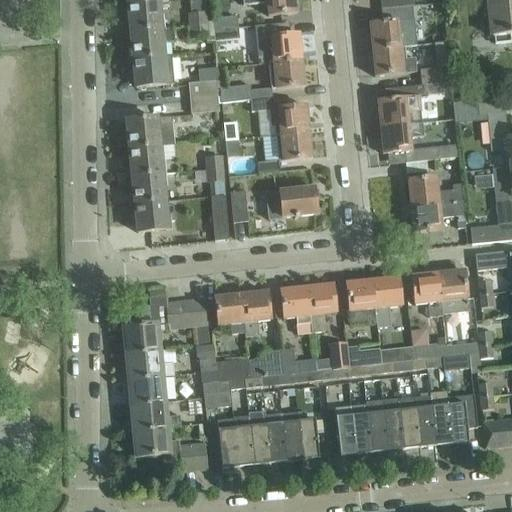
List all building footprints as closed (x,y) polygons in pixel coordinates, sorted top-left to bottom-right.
[(295,0),(239,0),(241,7),(267,4),(269,17),(297,15),(295,0)] [(379,0),(381,10),(412,7),(411,0),(379,0)] [(511,0),(487,0),(492,38),(511,36),(511,34),(511,33),(511,0)] [(158,3),(128,6),(131,34),(165,30),(163,17),(160,17),(158,3)] [(412,7),(381,10),(382,24),(369,26),(372,51),(404,48),(403,34),(400,35),(398,23),(411,21),(414,21),(412,7)] [(190,27),(208,26),(206,14),(188,15),(190,27)] [(216,31),(240,29),(239,19),(216,21),(216,31)] [(269,64),(301,61),(299,36),(283,37),(282,25),(255,28),(258,56),(268,55),(269,64)] [(208,26),(190,27),(191,43),(209,42),(208,26)] [(240,29),(216,31),(217,45),(241,43),(240,29)] [(165,30),(131,34),(133,61),(164,58),(162,43),(166,43),(165,30)] [(406,62),(404,48),(372,51),(375,78),(417,74),(416,60),(406,62)] [(165,72),(164,58),(133,61),(136,89),(170,86),(169,72),(165,72)] [(304,88),(301,61),(269,64),(271,77),(275,77),(276,91),(304,88)] [(427,86),(427,87),(452,84),(450,69),(420,72),(421,87),(427,86)] [(187,100),(216,98),(215,83),(186,85),(187,100)] [(249,102),(271,100),(271,91),(248,93),(248,86),(219,89),(220,105),(249,102)] [(427,86),(421,87),(390,90),(391,102),(377,103),(380,128),(415,124),(414,113),(421,113),(420,99),(428,99),(427,87),(427,86)] [(216,98),(187,100),(189,115),(218,113),(216,98)] [(510,170),(511,169),(511,139),(507,140),(503,99),(478,101),(480,117),(489,116),(492,153),(508,151),(510,170)] [(273,111),(271,100),(249,102),(250,114),(273,111)] [(276,137),(309,134),(306,108),(278,110),(279,124),(275,124),(276,137)] [(129,151),(159,148),(158,133),(162,133),(161,119),(127,122),(129,151)] [(226,142),(238,141),(237,124),(224,125),(226,142)] [(422,124),(415,124),(380,128),(383,156),(404,153),(405,165),(426,162),(458,159),(457,146),(425,150),(422,124)] [(312,160),(309,134),(276,137),(278,150),(281,149),(283,163),(312,160)] [(238,141),(226,142),(227,159),(240,158),(238,141)] [(161,162),(159,148),(129,151),(132,179),(166,175),(165,162),(161,162)] [(205,171),(222,170),(221,157),(203,159),(205,171)] [(426,162),(405,165),(407,175),(428,173),(426,162)] [(258,175),(279,173),(279,163),(257,165),(258,175)] [(511,169),(510,170),(511,189),(494,191),(498,227),(470,230),(472,246),(511,242),(511,169)] [(223,179),(222,170),(205,171),(206,181),(223,179)] [(168,188),(166,175),(132,179),(135,206),(165,203),(163,189),(168,188)] [(410,208),(463,202),(461,186),(452,187),(453,192),(438,194),(436,179),(407,182),(410,208)] [(233,222),(246,220),(243,190),(229,192),(233,222)] [(270,220),(282,219),(294,218),(294,220),(298,219),(298,218),(316,216),(314,190),(280,193),(280,194),(267,196),(270,220)] [(211,198),(215,243),(228,242),(225,197),(211,198)] [(464,217),(463,202),(410,208),(413,234),(442,231),(440,219),(464,217)] [(165,203),(135,206),(138,234),(171,231),(170,217),(166,218),(165,203)] [(465,229),(464,220),(456,221),(457,230),(465,229)] [(511,252),(475,256),(477,273),(511,268),(511,252)] [(468,311),(467,301),(464,272),(438,275),(442,314),(468,311)] [(442,314),(438,275),(411,278),(414,307),(427,305),(428,315),(442,314)] [(398,279),(373,282),(376,311),(401,308),(398,279)] [(376,311),(373,282),(346,285),(349,313),(376,311)] [(479,297),(491,295),(490,283),(478,284),(479,297)] [(332,286),(307,289),(310,317),(312,332),(324,331),(323,316),(335,314),(332,286)] [(310,317),(307,289),(280,292),(283,320),(295,319),(310,317)] [(267,293),(242,296),(246,331),(247,343),(259,342),(257,323),(270,322),(267,293)] [(491,295),(479,297),(480,310),(492,309),(491,295)] [(246,331),(242,296),(214,299),(217,327),(231,326),(231,333),(246,331)] [(182,330),(179,304),(166,305),(165,298),(149,300),(152,327),(122,330),(123,346),(120,346),(121,357),(125,357),(162,352),(160,334),(169,333),(169,331),(182,330)] [(204,301),(191,302),(194,328),(207,327),(204,301)] [(194,328),(191,302),(179,304),(182,330),(194,328)] [(295,319),(297,334),(312,332),(310,317),(295,319)] [(193,349),(206,347),(204,331),(191,332),(193,349)] [(479,348),(491,347),(489,334),(477,335),(478,342),(479,348)] [(479,348),(478,342),(445,345),(446,347),(447,359),(459,357),(479,355),(479,348)] [(349,369),(347,353),(346,345),(329,347),(332,371),(347,370),(349,369)] [(207,366),(206,347),(193,349),(195,367),(207,366)] [(447,359),(446,347),(414,350),(415,362),(427,361),(443,359),(447,359)] [(492,360),(491,347),(479,348),(479,355),(480,361),(492,360)] [(293,375),(316,373),(316,364),(292,367),(290,351),(281,352),(284,376),(293,375)] [(362,351),(347,353),(349,369),(364,368),(362,351)] [(162,352),(125,357),(127,371),(123,372),(124,383),(128,382),(165,378),(162,352)] [(262,361),(249,363),(251,380),(261,379),(277,377),(284,376),(281,352),(261,354),(262,361)] [(459,357),(447,359),(443,359),(444,368),(458,366),(459,371),(461,371),(459,357)] [(443,359),(427,361),(428,369),(444,368),(443,359)] [(427,361),(415,362),(411,363),(412,371),(428,369),(427,361)] [(251,380),(249,363),(217,366),(219,384),(229,382),(245,381),(251,380)] [(412,371),(411,363),(395,364),(396,373),(412,371)] [(396,373),(395,364),(379,366),(380,375),(396,373)] [(380,375),(379,366),(364,368),(364,376),(380,375)] [(347,370),(348,378),(364,376),(364,368),(349,369),(347,370)] [(321,381),(348,378),(347,370),(332,371),(320,373),(321,381)] [(320,373),(316,373),(293,375),(294,386),(321,383),(320,373)] [(293,375),(284,376),(277,377),(278,387),(294,386),(293,375)] [(277,377),(261,379),(262,389),(278,387),(277,377)] [(165,378),(128,382),(129,397),(125,397),(126,408),(130,408),(130,406),(167,403),(165,378)] [(261,379),(251,380),(245,381),(246,391),(262,389),(261,379)] [(245,381),(229,382),(230,392),(246,391),(245,381)] [(229,382),(219,384),(213,384),(216,414),(232,412),(230,392),(229,382)] [(216,414),(213,384),(203,385),(206,415),(216,414)] [(480,399),(492,398),(491,386),(479,387),(480,399)] [(446,393),(431,395),(432,400),(437,447),(452,445),(447,400),(446,393)] [(431,395),(415,397),(415,399),(415,401),(420,448),(437,447),(432,400),(431,395)] [(474,397),(447,400),(452,445),(468,443),(468,445),(469,445),(469,443),(468,430),(478,429),(477,421),(474,397)] [(492,398),(480,399),(482,413),(494,412),(492,398)] [(415,399),(399,401),(399,403),(404,450),(420,448),(415,401),(415,399)] [(399,401),(383,403),(389,452),(404,450),(399,403),(399,401)] [(130,406),(130,408),(131,423),(128,423),(129,434),(133,434),(133,433),(169,429),(167,403),(130,406)] [(383,403),(367,404),(367,406),(372,454),(389,452),(383,403)] [(367,406),(352,408),(356,445),(357,455),(372,454),(367,406)] [(352,408),(335,410),(336,419),(340,457),(340,458),(341,458),(341,457),(357,455),(356,445),(352,408)] [(306,414),(297,415),(298,417),(298,424),(302,461),(317,460),(318,461),(314,421),(313,421),(314,423),(307,423),(307,416),(306,414)] [(297,415),(281,416),(282,426),(287,463),(302,461),(298,424),(298,417),(297,415)] [(281,416),(266,418),(267,428),(271,465),(287,463),(282,426),(281,416)] [(249,417),(233,419),(234,421),(235,431),(239,468),(254,466),(250,429),(249,420),(249,417)] [(266,418),(249,420),(250,429),(254,466),(271,465),(267,428),(266,418)] [(234,421),(217,423),(218,432),(222,471),(222,470),(239,468),(235,431),(234,421)] [(511,447),(511,431),(511,421),(497,423),(500,449),(511,447)] [(500,449),(497,423),(482,424),(485,450),(500,449)] [(181,470),(181,474),(183,474),(180,448),(180,442),(171,443),(169,429),(133,433),(133,434),(134,448),(130,449),(131,460),(163,457),(165,472),(181,470)] [(193,447),(195,473),(208,472),(205,446),(193,447)] [(193,447),(180,448),(183,474),(195,473),(193,447)]
